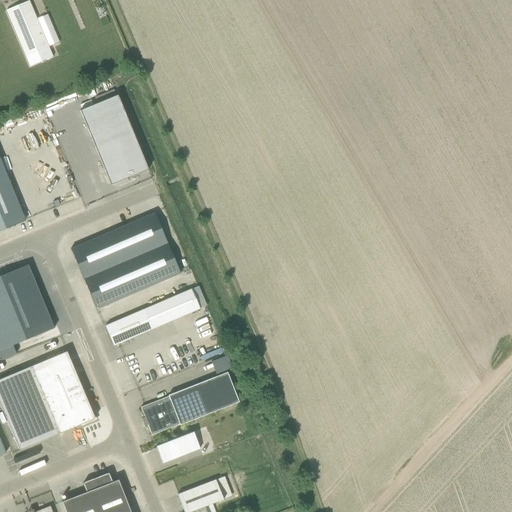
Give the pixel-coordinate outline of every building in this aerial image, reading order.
[(29,1),(6,11),(26,58),(49,48),(29,1)] [(80,111),(110,185),(148,170),(117,95),(80,111)] [(0,230),(24,221),(0,162),(0,230)] [(180,274),(154,213),(70,249),(96,310),(180,274)] [(0,350),(54,329),(27,265),(0,276),(0,350)] [(40,291),(43,302),(52,299),(50,289),(40,291)] [(152,330),(143,310),(105,326),(114,346),(152,330)] [(94,419),(66,352),(0,379),(0,406),(19,451),(85,423),(94,419)] [(168,397),(141,407),(145,418),(142,419),(143,420),(143,419),(145,425),(145,426),(147,425),(151,435),(179,425),(180,426),(239,403),(227,373),(168,396),(168,397)] [(163,463),(200,449),(193,432),(156,447),(163,463)] [(38,460),(40,464),(45,462),(45,463),(56,460),(54,454),(38,460)] [(108,473),(82,483),(86,493),(62,502),(65,511),(130,511),(118,480),(112,482),(108,473)] [(206,511),(205,507),(223,500),(215,480),(177,495),(183,511),(206,511)]
